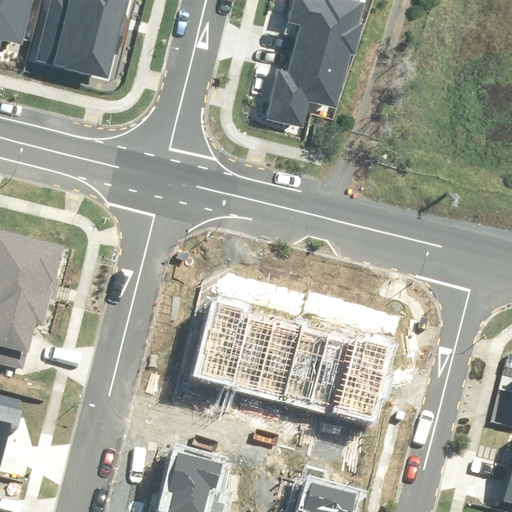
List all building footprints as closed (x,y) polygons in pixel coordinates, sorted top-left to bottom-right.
[(67,247),(0,228),(0,360),(26,368),(40,321),(45,323),(67,247)] [(213,303),(195,373),(372,417),(390,347),(213,303)] [(0,460),(9,423),(19,425),(26,396),(0,389),(0,460)] [(173,511),(204,511),(211,487),(218,489),(224,463),(174,451),(165,490),(178,493),(173,511)] [(511,466),(503,501),(511,503),(511,466)] [(353,511),(359,493),(301,477),(293,508),(310,511),(353,511)]
